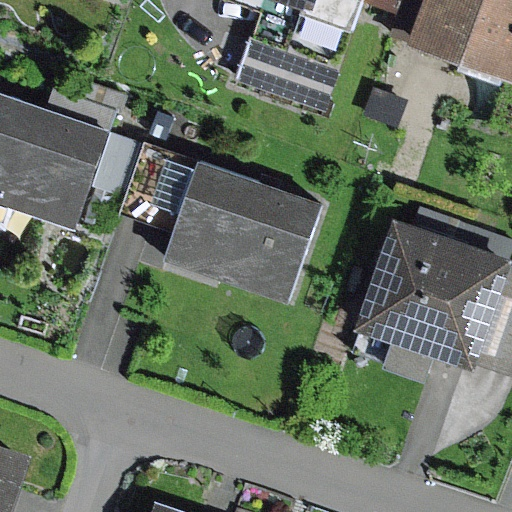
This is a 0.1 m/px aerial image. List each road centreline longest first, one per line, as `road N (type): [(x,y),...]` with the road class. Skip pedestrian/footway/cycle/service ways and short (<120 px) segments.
road 1 (residential): [(124,411),(425,511)]
road 2 (residential): [(0,369),(124,411)]
